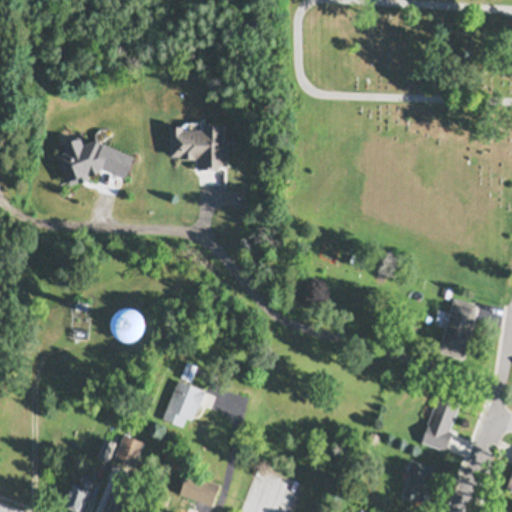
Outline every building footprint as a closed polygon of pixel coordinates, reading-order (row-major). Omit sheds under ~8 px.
[(171,130),(182,130),(181,129),(185,125),(201,125),(201,133),(204,133),(204,126),(217,126),(217,129),(224,129),(224,146),(228,146),(228,170),(219,170),(219,173),(198,173),(198,162),(194,162),(181,163),(181,160),(171,160),(171,130)] [(350,258),(352,251),(367,256),(364,263),(350,258)] [(454,294),(477,301),(463,353),(440,346),(454,294)] [(76,305),(76,298),(88,299),(87,306),(76,305)] [(158,345),(183,345),(183,316),(158,316),(158,345)] [(188,356),(198,360),(191,376),(181,372),(188,356)] [(179,374),(203,384),(203,382),(206,384),(200,400),(197,399),(192,413),(187,411),(183,420),(162,412),(179,374)] [(462,395),(450,426),(454,427),(446,447),(422,438),(428,421),(427,420),(440,386),(462,395)] [(114,413),(123,416),(121,422),(112,418),(114,413)] [(125,429),(145,436),(134,461),(114,453),(125,429)] [(372,429),(380,432),(377,439),(369,436),(372,429)] [(98,451),(105,433),(117,437),(110,455),(98,451)] [(411,469),(406,469),(412,457),(426,463),(422,471),(425,472),(426,470),(434,474),(431,482),(433,483),(426,499),(402,490),(411,469)] [(180,487),(187,466),(220,477),(213,498),(180,487)] [(69,488),(68,488),(70,482),(71,483),(73,478),(80,481),(83,473),(94,477),(91,485),(92,485),(82,508),(64,500),(69,488)] [(100,511),(109,490),(110,490),(111,487),(114,489),(117,478),(130,483),(125,497),(128,498),(122,511),(100,511)]
